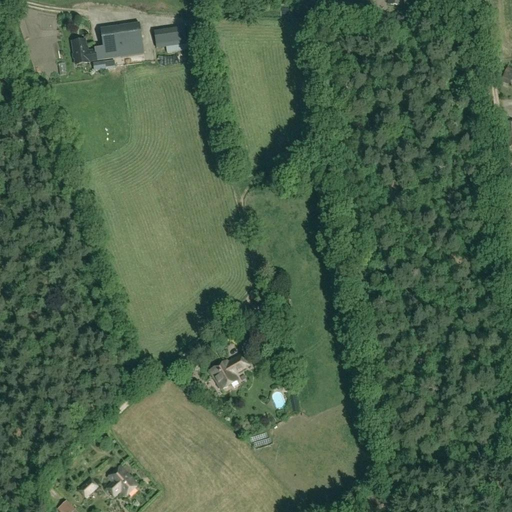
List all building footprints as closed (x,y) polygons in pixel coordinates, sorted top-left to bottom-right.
[(183,24),(152,25),(153,42),(183,41),(183,24)] [(97,62),(144,55),(140,25),(101,31),(103,49),(95,50),(95,52),(87,54),(85,41),(72,43),(76,66),(89,64),(88,61),(96,59),(97,62)] [(53,70),(68,65),(65,55),(50,59),(53,70)] [(503,78),(511,81),(511,77),(511,69),(508,67),(503,78)] [(210,372),(221,392),(238,382),(234,374),(238,372),(238,374),(250,367),(243,355),(231,362),(234,366),(230,368),(227,362),(210,372)] [(108,478),(112,483),(106,489),(115,498),(121,492),(126,498),(138,486),(121,467),(108,478)] [(81,491),(87,497),(98,488),(92,481),(81,491)] [(73,511),(75,511),(67,502),(58,510),(59,511),(73,511)]
